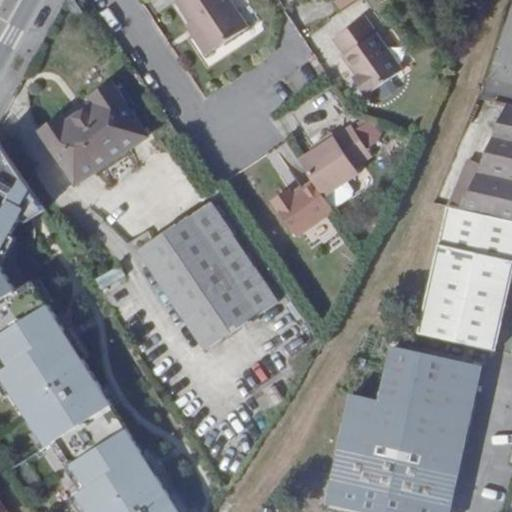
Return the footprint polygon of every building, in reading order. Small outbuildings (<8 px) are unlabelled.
[(247,26),(230,0),(178,0),(177,0),(191,22),(197,30),(192,33),(205,53),(247,26)] [(333,0),(340,9),(351,0),(333,0)] [(389,56),(352,3),(323,22),(333,37),(330,40),(344,60),(340,62),(352,81),(389,56)] [(186,24),(192,33),(197,30),(191,22),(186,24)] [(142,140),(109,88),(97,96),(100,102),(70,121),(67,115),(20,146),(50,193),(77,175),(79,180),(142,140)] [(511,122),(511,104),(501,101),(496,118),(511,122)] [(314,183),(320,192),(356,169),(352,162),(367,152),(353,130),(337,140),(334,136),(320,145),(323,149),(315,154),(301,163),(314,183)] [(466,209),(511,219),(511,134),(498,131),(466,209)] [(47,209),(0,136),(0,349),(11,369),(3,375),(48,448),(60,441),(76,464),(70,468),(84,491),(79,496),(89,511),(183,511),(33,282),(15,290),(0,268),(0,253),(22,214),(28,220),(47,209)] [(323,149),(320,145),(312,150),(315,154),(323,149)] [(295,235),(332,211),(320,192),(314,183),(293,197),(290,193),(275,203),(295,235)] [(139,250),(204,349),(275,303),(211,205),(139,250)] [(452,206),(430,296),(509,315),(511,302),(511,219),(466,209),(452,206)] [(509,315),(430,296),(421,333),(501,350),(509,315)] [(454,511),(485,366),(395,347),(384,399),(354,394),(331,502),(379,511),(454,511)] [(270,380),(252,392),(266,412),(284,400),(270,380)]
